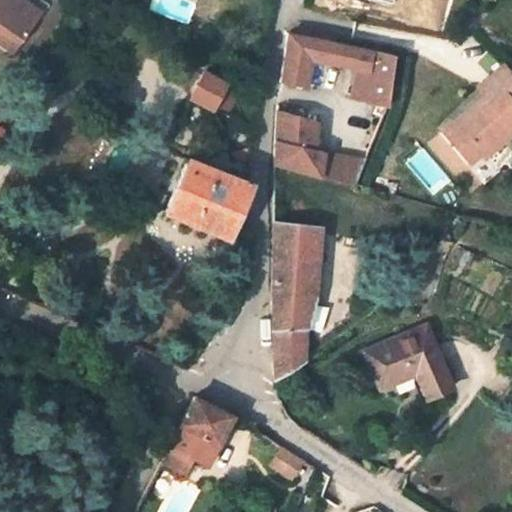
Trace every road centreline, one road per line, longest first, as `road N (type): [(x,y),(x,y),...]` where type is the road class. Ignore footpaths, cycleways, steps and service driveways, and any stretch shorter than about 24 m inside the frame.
road 1 (residential): [(228,403),(258,285),(266,110),(288,0)]
road 2 (unclassified): [(408,511),(228,403)]
road 3 (residential): [(0,297),(190,386)]
road 4 (unclassified): [(122,511),(190,386)]
